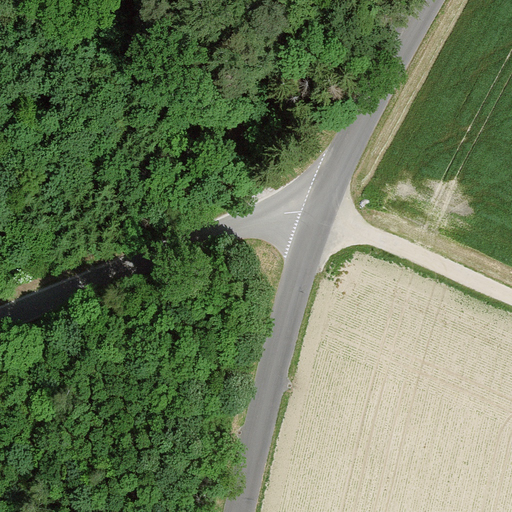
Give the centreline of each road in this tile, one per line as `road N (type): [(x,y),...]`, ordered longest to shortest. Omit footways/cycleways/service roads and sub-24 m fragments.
road 1 (unclassified): [(0,319),(228,227),(319,212)]
road 2 (tertiary): [(242,511),(319,212)]
road 3 (tertiary): [(319,212),(358,122),(428,0)]
road 4 (track): [(319,212),(511,298)]
